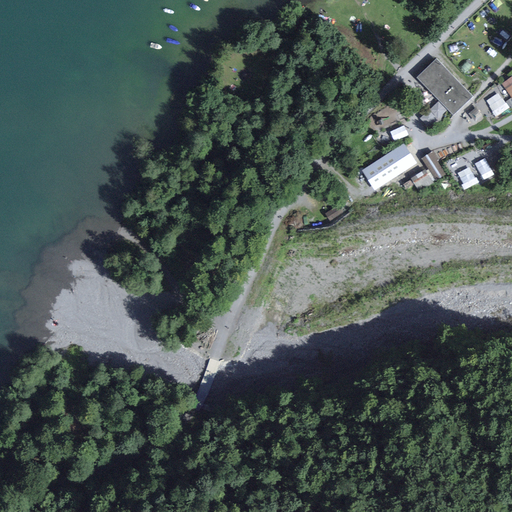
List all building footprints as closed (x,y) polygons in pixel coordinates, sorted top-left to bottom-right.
[(448,110),(451,107),(427,82),(441,68),(465,94),(468,91),(437,58),(417,77),(448,110)] [(465,94),(441,68),(427,82),(451,107),(448,110),(454,116),(474,97),(468,91),(465,94)] [(498,117),(510,110),(500,93),(488,100),(498,117)] [(402,170),(407,167),(397,150),(392,154),(402,170)] [(429,168),(424,171),(429,179),(434,176),(437,180),(445,174),(436,161),(438,160),(433,152),(423,158),(429,168)] [(392,154),(365,171),(376,187),(402,170),(392,154)] [(478,162),(486,180),(497,175),(489,157),(478,162)] [(419,164),(404,173),(416,192),(431,183),(419,164)] [(473,166),(460,172),(469,189),(482,182),(473,166)] [(329,189),(317,194),(325,209),(336,203),(329,189)] [(331,219),(342,212),(338,207),(328,214),(331,219)]
